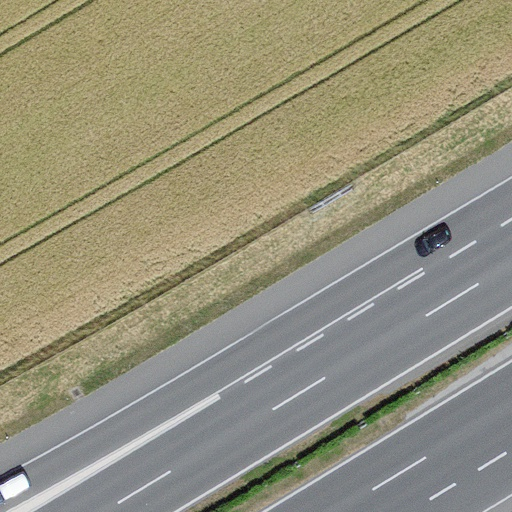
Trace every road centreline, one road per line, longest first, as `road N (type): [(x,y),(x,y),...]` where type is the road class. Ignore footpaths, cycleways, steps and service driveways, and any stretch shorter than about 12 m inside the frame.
road 1 (motorway): [(454,295),(0,511)]
road 2 (motorway): [(454,295),(103,511)]
road 3 (motorway): [(338,511),(511,405)]
